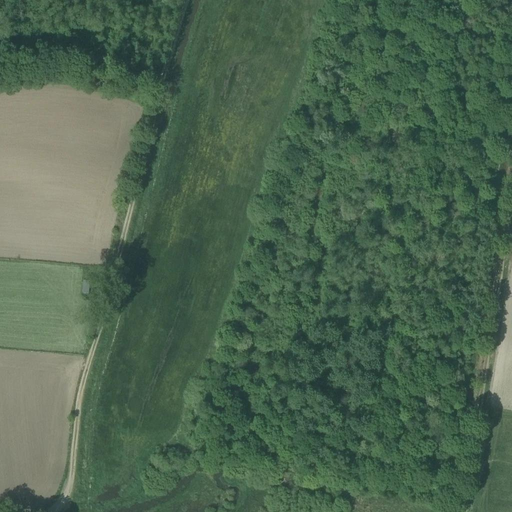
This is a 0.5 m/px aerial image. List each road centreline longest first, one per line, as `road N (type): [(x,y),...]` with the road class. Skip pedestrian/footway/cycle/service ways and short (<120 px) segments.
road 1 (track): [(58,509),(70,480),(79,367),(183,0)]
road 2 (track): [(462,511),(511,183)]
road 3 (track): [(159,79),(82,56),(0,55)]
